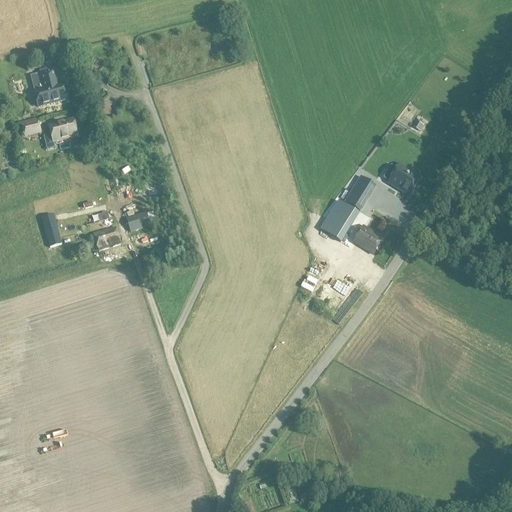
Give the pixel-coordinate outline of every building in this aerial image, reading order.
[(482,76),(486,73),(480,64),(476,67),(482,76)] [(55,70),(40,74),(43,85),(44,85),(45,89),(40,90),(44,106),(69,100),(64,84),(57,85),(56,82),(58,82),(55,70)] [(56,149),(54,143),(78,137),(74,120),(49,126),(52,135),(44,137),(47,151),(56,149)] [(39,122),(23,125),(25,137),(42,133),(39,122)] [(420,131),(423,126),(417,122),(414,128),(420,131)] [(400,163),(387,183),(409,197),(422,177),(400,163)] [(361,178),(345,202),(361,212),(377,188),(361,178)] [(122,212),(145,205),(140,189),(117,196),(122,212)] [(342,243),(360,214),(339,201),(321,230),(342,243)] [(75,223),(105,219),(103,202),(84,205),(85,213),(73,215),(75,223)] [(147,213),(126,219),(130,233),(151,227),(147,213)] [(54,215),(41,218),(50,249),(62,246),(54,215)] [(381,221),(376,228),(381,231),(386,224),(381,221)] [(506,232),(491,225),(487,232),(486,232),(485,235),(502,243),(500,248),(506,250),(511,236),(511,235),(506,233),(506,232)] [(364,227),(354,243),(373,255),(383,239),(364,227)] [(116,228),(94,234),(99,251),(121,245),(116,228)] [(323,243),(348,270),(354,264),(329,237),(323,243)] [(351,275),(347,280),(353,286),(357,281),(351,275)] [(356,289),(348,297),(353,303),(362,295),(356,289)] [(352,511),(349,496),(341,498),(344,511),(352,511)] [(254,511),(251,503),(239,507),(240,511),(254,511)]
